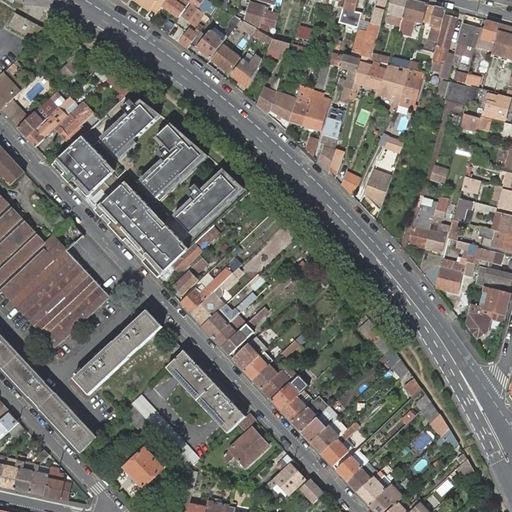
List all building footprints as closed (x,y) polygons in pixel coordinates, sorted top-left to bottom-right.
[(151,9),(138,0),(134,0),(149,11),(151,9)] [(138,0),(151,9),(152,7),(153,5),(160,10),(163,6),(167,0),(138,0)] [(190,0),(167,0),(163,6),(179,18),(190,3),(192,1),(190,0)] [(202,0),(192,0),(192,1),(190,3),(192,4),(183,17),(195,27),(207,11),(211,15),(217,7),(202,0)] [(345,0),(324,0),(324,3),(336,7),(343,9),(345,0)] [(358,0),(345,0),(343,9),(343,10),(341,17),(339,23),(345,24),(358,27),(362,14),(355,12),(358,0)] [(355,53),(352,53),(351,56),(367,60),(368,56),(372,57),(373,53),(380,26),(384,10),(387,0),(378,0),(377,8),(376,8),(372,24),(370,32),(359,29),(355,45),(358,46),(355,53)] [(407,0),(392,0),(388,15),(386,23),(400,27),(403,19),(407,0)] [(415,21),(419,22),(418,25),(421,26),(422,23),(427,4),(412,0),(407,0),(403,19),(400,27),(399,32),(411,36),(415,21)] [(276,28),(279,14),(267,11),(268,7),(265,7),(258,5),(251,3),(250,5),(249,12),(247,11),(240,10),(239,15),(247,20),(260,28),(268,32),(270,26),(276,28)] [(435,6),(430,5),(425,23),(430,24),(430,25),(436,27),(433,37),(439,38),(441,28),(447,9),(435,6)] [(38,41),(50,30),(18,11),(10,25),(38,41)] [(228,37),(241,20),(235,16),(229,24),(231,26),(225,35),(228,37)] [(438,45),(437,45),(433,60),(443,63),(441,71),(444,72),(443,79),(448,80),(450,73),(454,58),(455,55),(447,53),(456,19),(446,16),(438,45)] [(500,24),(487,20),(484,31),(480,30),(476,47),(493,52),(495,42),(500,24)] [(481,29),(464,24),(458,44),(456,53),(455,55),(454,58),(460,59),(462,55),(473,58),(475,49),(476,47),(480,30),(481,29)] [(511,27),(500,24),(495,42),(493,52),(492,55),(511,60),(511,27)] [(200,32),(203,28),(200,26),(196,32),(190,28),(179,43),(187,49),(191,44),(200,32)] [(207,36),(200,32),(191,44),(197,49),(202,53),(211,59),(225,41),(211,31),(207,36)] [(259,31),(256,36),(258,38),(270,44),(272,38),(262,32),(259,31)] [(342,41),(335,40),(332,48),(349,53),(352,41),(343,38),(342,41)] [(290,44),(273,39),(269,49),(287,54),(288,51),(290,44)] [(302,55),(304,48),(290,44),(288,51),(302,55)] [(212,60),(230,74),(241,58),(235,53),(226,47),(224,45),(212,60)] [(310,50),(304,48),(302,55),(306,56),(308,57),(310,50)] [(344,56),(330,52),(327,63),(340,67),(344,56)] [(390,58),(373,53),(372,57),(371,60),(388,64),(390,58)] [(361,60),(344,56),(340,67),(351,70),(347,82),(340,80),(338,85),(339,85),(346,87),(353,89),(355,82),(357,76),(358,71),(361,60)] [(232,75),(248,88),(258,72),(263,61),(258,57),(251,67),(243,61),(232,75)] [(95,73),(103,65),(92,58),(85,64),(95,73)] [(392,64),(408,69),(410,63),(411,63),(412,59),(408,58),(407,62),(394,58),(392,64)] [(364,60),(361,59),(361,60),(358,71),(357,76),(355,82),(381,90),(387,71),(378,68),(379,64),(374,63),(364,60)] [(70,79),(79,71),(70,62),(61,71),(70,79)] [(104,83),(106,81),(114,73),(103,65),(95,73),(104,83)] [(17,71),(12,66),(8,70),(13,75),(17,71)] [(392,72),(387,71),(381,90),(398,95),(397,101),(400,102),(402,97),(409,71),(403,69),(402,75),(397,74),(399,68),(394,67),(392,72)] [(13,75),(8,70),(0,77),(0,108),(2,111),(12,101),(25,89),(13,75)] [(465,82),(468,75),(452,70),(449,79),(465,83),(465,82)] [(421,73),(409,71),(402,97),(415,101),(423,78),(420,77),(421,73)] [(125,97),(135,87),(114,73),(106,81),(125,97)] [(478,78),(468,75),(465,82),(479,86),(481,80),(478,80),(478,78)] [(268,114),(271,111),(277,90),(280,80),(275,79),(272,88),(274,89),(274,92),(265,88),(258,105),(268,114)] [(449,83),(442,81),(438,97),(445,98),(449,83)] [(470,88),(451,83),(447,99),(466,104),(468,99),(470,88)] [(342,101),(349,103),(353,89),(346,87),(342,101)] [(470,88),(468,99),(476,101),(479,89),(471,87),(470,88)] [(311,102),(313,91),(307,89),(304,100),(307,101),(306,106),(296,103),(289,122),(303,127),(311,102)] [(271,111),(289,122),(296,103),(297,98),(294,97),(293,99),(278,93),(279,91),(277,90),(271,111)] [(398,95),(381,90),(379,96),(397,101),(398,95)] [(321,93),(313,91),(311,102),(303,127),(321,132),(330,101),(320,98),(321,93)] [(29,119),(19,129),(27,138),(35,130),(49,117),(45,112),(60,97),(61,96),(57,92),(29,119)] [(493,119),(505,122),(511,99),(500,96),(499,97),(489,94),(483,116),(494,118),(493,119)] [(45,112),(49,117),(65,102),(60,97),(45,112)] [(415,101),(402,97),(400,102),(414,106),(415,101)] [(72,104),(68,100),(65,102),(49,117),(52,119),(38,133),(35,130),(27,138),(36,147),(44,139),(43,138),(58,124),(59,125),(65,119),(60,114),(69,107),(72,104)] [(12,101),(2,111),(19,129),(29,119),(12,101)] [(152,115),(139,101),(105,133),(119,146),(152,115)] [(397,101),(390,113),(394,115),(400,102),(397,101)] [(84,136),(88,132),(81,125),(94,113),(83,102),(73,112),(65,119),(59,125),(70,136),(66,140),(72,147),(84,136)] [(65,119),(73,112),(69,107),(60,114),(65,119)] [(324,135),(339,140),(341,133),(341,132),(346,112),(332,108),(326,128),(324,135)] [(481,118),(464,113),(460,127),(477,132),(478,129),(481,118)] [(481,117),(481,118),(478,129),(488,131),(491,119),(481,117)] [(59,125),(56,129),(66,140),(70,136),(59,125)] [(200,157),(170,125),(159,135),(175,153),(146,180),(160,195),(200,157)] [(329,172),(336,150),(339,140),(324,135),(321,143),(325,145),(322,155),(318,154),(316,159),(319,163),(329,172)] [(72,147),(52,165),(85,201),(114,174),(105,164),(107,162),(84,136),(72,147)] [(309,152),(314,156),(316,148),(319,140),(310,137),(307,150),(309,152)] [(455,146),(473,149),(474,143),(457,140),(455,146)] [(403,146),(390,142),(386,155),(399,158),(403,146)] [(0,174),(2,176),(10,186),(25,172),(0,145),(0,174)] [(329,172),(335,178),(344,152),(336,150),(329,172)] [(449,171),(436,167),(432,180),(445,184),(449,171)] [(365,194),(380,211),(392,178),(374,171),(371,178),(365,194)] [(361,180),(347,173),(342,185),(353,196),(361,180)] [(0,288),(56,348),(110,297),(67,251),(54,236),(49,241),(45,244),(43,241),(0,195),(0,177),(2,176),(0,174),(0,288)] [(240,188),(226,174),(182,216),(196,230),(240,188)] [(465,177),(460,199),(475,203),(481,181),(465,177)] [(190,250),(126,182),(95,211),(159,278),(173,265),(190,250)] [(440,199),(436,210),(434,218),(444,220),(449,202),(440,199)] [(457,207),(454,220),(461,222),(464,223),(469,224),(473,210),(475,203),(460,199),(457,207)] [(409,244),(426,248),(431,230),(432,226),(434,218),(436,210),(438,203),(434,202),(432,210),(421,207),(413,226),(409,244)] [(501,228),(504,215),(499,214),(496,227),(501,228)] [(500,232),(511,234),(511,216),(504,215),(501,228),(496,227),(495,231),(500,232)] [(61,216),(53,223),(60,230),(68,223),(61,216)] [(454,220),(449,238),(456,240),(461,222),(454,220)] [(431,230),(426,248),(443,253),(447,235),(449,227),(440,225),(438,232),(432,231),(433,227),(432,226),(431,230)] [(511,251),(511,234),(500,232),(495,231),(487,229),(482,227),(480,237),(485,238),(493,240),(492,244),(492,247),(511,251)] [(192,268),(200,260),(197,257),(216,239),(209,231),(190,250),(173,265),(180,273),(185,268),(188,272),(192,268)] [(231,238),(226,243),(230,248),(235,242),(231,238)] [(443,259),(436,288),(459,294),(463,275),(467,262),(471,244),(458,241),(456,248),(465,250),(461,264),(443,259)] [(467,262),(475,264),(477,265),(479,259),(494,263),(501,264),(503,255),(478,249),(479,246),(471,244),(467,262)] [(208,264),(203,258),(200,260),(192,268),(188,272),(190,273),(176,287),(183,294),(197,280),(195,277),(208,264)] [(493,268),(494,263),(479,259),(477,265),(481,265),(493,268)] [(239,268),(242,265),(237,260),(228,268),(233,274),(239,268)] [(467,262),(463,275),(471,278),(475,264),(467,262)] [(511,279),(511,274),(481,266),(476,285),(484,287),(487,287),(489,280),(504,284),(510,285),(511,279)] [(212,293),(214,292),(224,283),(225,282),(233,274),(228,268),(219,276),(200,294),(195,289),(181,303),(191,314),(194,311),(212,293)] [(233,274),(237,278),(243,272),(239,268),(233,274)] [(224,283),(214,292),(212,293),(194,311),(191,314),(203,327),(218,313),(226,305),(218,296),(237,278),(233,274),(225,282),(224,283)] [(502,291),(504,284),(489,280),(487,287),(502,291)] [(491,312),(506,316),(511,294),(502,291),(487,287),(484,287),(483,292),(489,293),(486,307),(484,306),(481,305),(480,307),(481,309),(491,312)] [(241,313),(254,301),(249,296),(236,309),(241,313)] [(339,308),(345,303),(341,299),(335,304),(339,308)] [(256,304),(254,301),(241,313),(243,316),(256,304)] [(490,320),(504,323),(506,316),(491,312),(489,319),(485,314),(480,314),(481,309),(480,307),(471,304),(466,322),(477,338),(488,331),(490,320)] [(140,348),(162,327),(147,311),(125,332),(114,343),(114,342),(74,379),(90,395),(129,358),(139,348),(140,348)] [(265,316),(261,312),(255,317),(259,321),(265,316)] [(226,321),(218,313),(203,327),(214,338),(229,324),(232,321),(235,319),(232,316),(226,321)] [(364,324),(370,319),(365,313),(359,319),(364,324)] [(229,324),(214,338),(223,348),(241,331),(247,325),(238,315),(235,319),(232,321),(229,324)] [(259,321),(255,317),(247,325),(241,331),(223,348),(230,356),(247,339),(243,335),(247,331),(249,329),(250,329),(257,323),(259,321)] [(360,328),(366,334),(376,325),(370,319),(364,324),(360,328)] [(251,335),(260,327),(257,323),(250,329),(249,329),(247,331),(251,335)] [(372,340),(381,332),(376,325),(366,334),(372,340)] [(259,336),(264,331),(260,327),(251,335),(255,339),(257,338),(259,336)] [(82,453),(97,438),(72,411),(56,393),(46,382),(0,332),(0,365),(30,398),(30,397),(40,408),(39,408),(82,453)] [(375,345),(384,336),(381,332),(372,340),(375,345)] [(307,338),(303,334),(286,350),(283,352),(282,353),(286,357),(307,338)] [(261,339),(259,336),(257,338),(255,339),(249,345),(260,357),(268,350),(259,340),(261,339)] [(277,346),(274,343),(268,350),(260,357),(245,371),(253,380),(270,365),(274,361),(268,355),(277,346)] [(177,359),(185,351),(178,344),(170,351),(177,359)] [(245,371),(260,357),(249,345),(234,359),(245,371)] [(392,367),(401,358),(395,349),(388,356),(391,360),(388,363),(392,367)] [(228,434),(239,424),(246,417),(239,409),(237,407),(234,404),(234,403),(198,365),(197,364),(193,360),(185,351),(177,359),(168,368),(176,377),(180,381),(218,423),(228,434)] [(410,370),(401,358),(392,367),(401,378),(410,370)] [(278,374),(282,371),(274,361),(270,365),(278,374)] [(301,394),(309,386),(304,380),(311,374),(318,368),(313,362),(306,368),(295,379),(272,401),(282,412),(301,394)] [(270,365),(253,380),(262,390),(278,374),(270,365)] [(287,366),(285,368),(293,377),(295,379),(306,368),(304,366),(297,372),(295,369),(292,371),(287,366)] [(293,377),(285,368),(282,371),(290,379),(293,377)] [(272,401),(295,379),(293,377),(290,379),(282,371),(278,374),(262,390),(272,401)] [(404,387),(412,398),(422,389),(414,378),(404,387)] [(293,423),(308,408),(300,400),(304,396),(301,394),(282,412),(293,423)] [(200,459),(141,395),(131,404),(147,421),(191,468),(192,469),(193,465),(199,460),(200,459)] [(422,412),(432,402),(427,395),(416,405),(422,412)] [(328,409),(318,398),(311,405),(321,415),(328,409)] [(360,401),(355,405),(362,412),(367,408),(360,401)] [(0,421),(10,412),(0,402),(0,421)] [(431,422),(440,414),(432,402),(422,412),(431,422)] [(147,421),(131,404),(123,412),(138,429),(147,421)] [(302,433),(321,415),(311,405),(308,408),(293,423),(302,433)] [(335,421),(339,417),(329,407),(328,409),(321,415),(302,433),(312,443),(329,426),(335,421)] [(411,411),(402,420),(406,425),(415,416),(411,411)] [(245,430),(256,420),(250,414),(246,417),(239,424),(245,430)] [(448,431),(450,429),(440,414),(431,422),(431,423),(443,436),(448,431)] [(360,426),(356,422),(345,432),(343,434),(322,454),(334,467),(349,452),(342,444),(360,426)] [(15,437),(25,429),(20,423),(10,432),(15,437)] [(322,454),(343,434),(340,431),(337,434),(329,426),(312,443),(322,454)] [(246,467),(269,446),(253,428),(230,450),(232,452),(236,456),(246,467)] [(459,444),(450,429),(448,431),(443,436),(440,438),(452,451),(459,444)] [(125,468),(144,487),(163,469),(145,449),(125,468)] [(40,465),(50,456),(45,450),(38,457),(36,464),(40,465)] [(358,450),(351,456),(360,465),(362,468),(366,464),(369,461),(358,450)] [(466,458),(462,454),(456,459),(460,463),(466,458)] [(1,486),(15,490),(21,461),(22,456),(19,455),(18,461),(18,460),(16,467),(5,465),(1,486)] [(360,465),(351,456),(337,470),(347,482),(361,469),(362,468),(360,465)] [(7,458),(5,465),(16,467),(18,460),(7,458)] [(476,472),(467,458),(455,470),(466,481),(471,476),(475,473),(476,472)] [(15,490),(30,493),(35,471),(24,468),(25,462),(21,461),(15,490)] [(45,496),(48,479),(49,474),(39,472),(40,465),(36,464),(35,471),(30,493),(45,496)] [(361,469),(347,482),(358,492),(378,473),(376,471),(374,472),(366,464),(362,468),(361,469)] [(40,465),(39,472),(49,474),(51,468),(51,467),(40,465)] [(289,495),(305,480),(291,465),(270,485),(274,489),(277,486),(279,484),(287,494),(289,495)] [(45,496),(68,501),(71,484),(62,482),(56,481),(58,473),(59,470),(51,468),(49,474),(48,479),(45,496)] [(188,487),(195,488),(198,472),(192,470),(188,487)] [(378,473),(358,492),(370,505),(383,493),(392,484),(380,471),(378,473)] [(479,479),(475,473),(471,476),(475,482),(479,479)] [(311,479),(300,489),(313,504),(325,494),(311,479)] [(442,496),(452,486),(447,481),(437,491),(442,496)] [(398,502),(404,497),(392,484),(383,493),(393,503),(395,505),(398,502)] [(383,493),(370,505),(375,511),(384,511),(393,503),(383,493)] [(406,511),(411,505),(404,497),(398,502),(406,511)] [(410,511),(415,507),(420,503),(422,501),(419,498),(411,505),(406,511),(398,502),(395,505),(388,511),(410,511)] [(228,511),(230,508),(230,506),(208,502),(207,508),(206,511),(228,511)] [(428,511),(420,503),(415,507),(418,510),(415,511),(428,511)]
